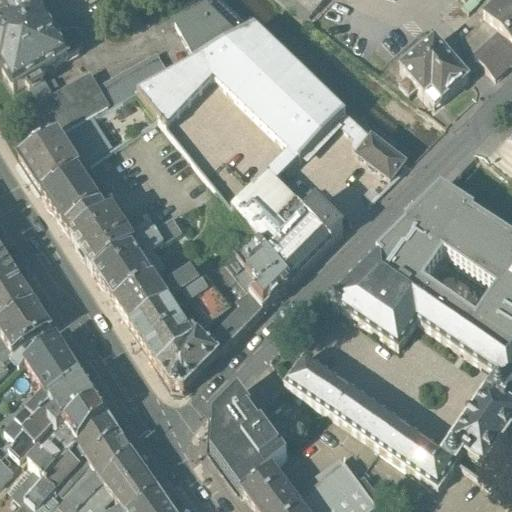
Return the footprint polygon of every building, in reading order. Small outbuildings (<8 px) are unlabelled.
[(79,58),(78,57),(81,56),(82,54),(84,53),(85,50),(86,48),(86,46),(85,43),(84,41),(83,39),(81,38),(79,36),(77,36),(74,36),(72,36),(70,37),(68,38),(57,20),(50,24),(36,0),(15,0),(8,4),(11,10),(0,16),(0,78),(2,78),(13,97),(25,89),(30,97),(31,96),(40,111),(52,104),(43,89),(44,88),(40,81),(47,77),(50,78),(57,73),(58,71),(79,58)] [(292,0),(292,1),(311,19),(329,0),(292,0)] [(511,0),(503,8),(461,46),(473,62),(472,63),(494,87),(511,70),(511,0)] [(138,100),(240,43),(206,11),(175,28),(187,49),(159,65),(147,44),(90,76),(112,115),(138,100)] [(366,139),(256,34),(240,43),(138,100),(158,125),(165,134),(213,84),(290,159),(298,166),(300,168),(337,128),(354,145),(353,147),(352,148),(352,150),(352,152),(353,153),(354,155),(359,159),(371,143),(366,139)] [(436,48),(435,46),(400,76),(406,84),(399,90),(409,102),(416,96),(434,116),(469,86),(436,48)] [(109,116),(89,82),(52,104),(40,111),(28,118),(48,152),(93,125),(109,116)] [(48,152),(19,167),(42,201),(113,154),(93,125),(48,152)] [(404,168),(371,143),(359,159),(357,162),(390,187),(404,168)] [(290,159),(268,182),(275,189),(298,166),(290,159)] [(196,172),(191,165),(142,198),(123,211),(132,225),(133,225),(134,226),(135,226),(136,225),(148,218),(155,230),(153,231),(146,228),(126,241),(134,252),(155,237),(180,221),(214,197),(196,172)] [(246,176),(246,178),(246,181),(247,183),(249,185),(251,186),(253,186),(255,186),(257,185),(259,184),(261,182),(261,180),(261,177),(261,175),(259,173),(258,172),(255,171),(253,171),(251,171),(249,172),(247,174),(246,176)] [(268,182),(267,181),(231,216),(259,250),(260,250),(292,289),(343,238),(315,211),(313,212),(314,214),(307,221),(275,189),(268,182)] [(234,188),(234,190),(234,192),(235,194),(237,196),(239,197),(241,197),(243,197),(245,196),(247,195),(248,193),(249,191),(249,188),(248,186),(247,184),(245,183),(243,182),(241,182),(238,183),(236,184),(235,186),(234,188)] [(225,197),(224,199),(224,201),(225,203),(226,205),(228,207),(231,207),(233,206),(235,205),(237,203),(237,201),(237,198),(236,196),(234,195),(232,194),(229,194),(227,195),(225,197)] [(511,391),(511,390),(511,241),(441,195),(327,308),(328,310),(328,312),(329,314),(331,315),(333,316),(334,316),(336,316),(338,316),(339,315),(398,356),(417,329),(494,382),(496,380),(511,391)] [(93,279),(134,252),(126,241),(112,218),(71,245),(93,279)] [(155,237),(164,250),(188,234),(180,221),(155,237)] [(149,267),(142,269),(140,266),(151,258),(164,250),(155,237),(134,252),(93,279),(116,312),(155,286),(159,283),(149,267)] [(251,302),(264,318),(270,311),(270,312),(281,301),(292,289),(260,250),(259,250),(237,265),(260,293),(250,301),(251,302)] [(0,295),(17,284),(0,258),(0,295)] [(149,267),(159,283),(165,280),(151,258),(140,266),(142,269),(149,267)] [(260,293),(237,265),(226,272),(238,287),(250,301),(260,293)] [(238,287),(226,272),(200,289),(169,309),(183,329),(183,330),(196,319),(238,287)] [(192,276),(176,287),(172,290),(171,291),(170,292),(170,293),(170,294),(171,295),(164,300),(169,309),(200,289),(192,276)] [(172,290),(176,287),(169,277),(165,280),(159,283),(155,286),(164,300),(171,295),(170,294),(170,293),(170,292),(171,291),(172,290)] [(0,332),(34,311),(17,284),(0,295),(0,332)] [(164,300),(155,286),(116,312),(131,335),(169,309),(164,300)] [(144,355),(157,376),(181,360),(199,342),(219,326),(237,312),(251,302),(250,301),(238,287),(196,319),(183,330),(183,329),(144,355)] [(181,360),(157,376),(171,396),(184,398),(264,318),(251,302),(237,312),(242,318),(226,334),(219,326),(199,342),(181,360)] [(183,329),(169,309),(131,335),(144,355),(183,329)] [(51,338),(34,311),(0,332),(0,339),(7,351),(14,362),(51,338)] [(50,408),(82,384),(56,345),(25,368),(34,383),(30,385),(35,394),(39,391),(43,397),(4,436),(14,447),(35,424),(50,408)] [(441,460),(304,365),(285,392),(438,497),(457,469),(456,469),(441,460)] [(494,382),(441,460),(456,469),(463,458),(500,483),(511,465),(511,409),(509,407),(511,402),(511,390),(511,391),(496,380),(494,382)] [(49,428),(58,438),(62,435),(65,432),(96,407),(82,384),(50,408),(35,424),(14,447),(8,454),(19,464),(36,447),(41,435),(49,428)] [(210,458),(241,500),(243,499),(254,491),(272,475),(287,462),(238,397),(213,422),(210,458)] [(44,485),(105,420),(96,407),(65,432),(62,435),(65,438),(47,457),(44,454),(28,470),(34,476),(44,485)] [(62,499),(118,440),(105,420),(44,485),(21,508),(17,511),(37,511),(55,494),(62,500),(62,499)] [(103,489),(130,459),(118,440),(62,499),(71,507),(66,511),(81,511),(89,503),(103,489)] [(0,461),(0,462),(6,468),(10,464),(3,458),(0,461)] [(115,505),(144,480),(130,459),(103,489),(89,503),(81,511),(102,511),(113,503),(115,505)] [(0,487),(12,475),(6,468),(0,462),(0,487)] [(297,508),(300,511),(375,511),(358,489),(344,471),(343,472),(344,473),(297,508)] [(252,511),(300,511),(297,508),(272,475),(254,491),(243,499),(252,511)] [(44,485),(34,476),(22,488),(25,491),(15,502),(21,508),(44,485)] [(140,511),(158,499),(144,480),(115,505),(120,511),(140,511)] [(358,489),(375,511),(382,508),(382,507),(388,502),(384,497),(380,491),(373,496),(364,484),(358,489)] [(167,511),(158,499),(140,511),(167,511)]
